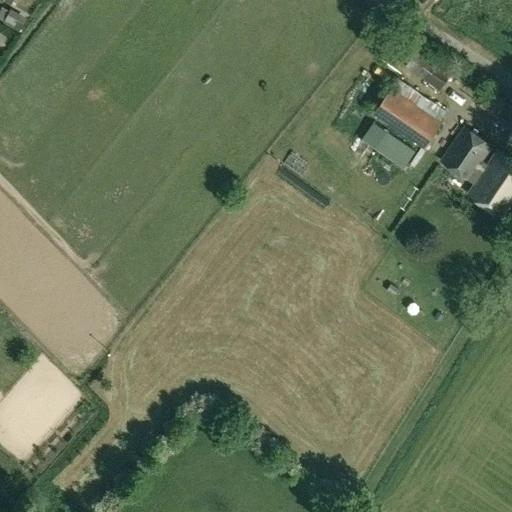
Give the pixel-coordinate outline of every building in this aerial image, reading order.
[(419,47),(405,67),(440,91),(454,72),(419,47)] [(448,113),(455,103),(405,69),(398,79),(448,113)] [(424,147),(441,122),(391,89),(374,113),(424,147)] [(458,103),(453,117),(463,121),(468,106),(458,103)] [(511,161),(499,152),(488,168),(481,163),(492,146),(466,128),(443,161),(477,184),(470,194),(503,217),(511,203),(511,161)] [(415,150),(387,131),(377,147),(405,166),(415,150)]
